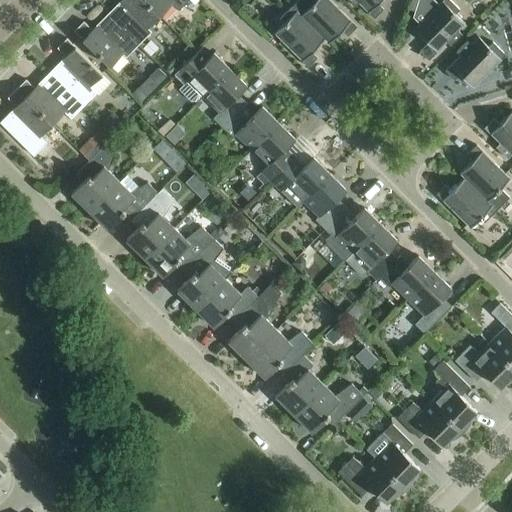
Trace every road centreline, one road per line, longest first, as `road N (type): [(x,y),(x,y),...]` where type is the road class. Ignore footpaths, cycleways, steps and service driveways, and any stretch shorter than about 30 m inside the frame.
road 1 (residential): [(0,167),(348,511)]
road 2 (residential): [(320,106),(377,50),(451,123),(397,181)]
road 3 (residential): [(397,181),(511,297)]
road 4 (residential): [(212,0),(320,106)]
